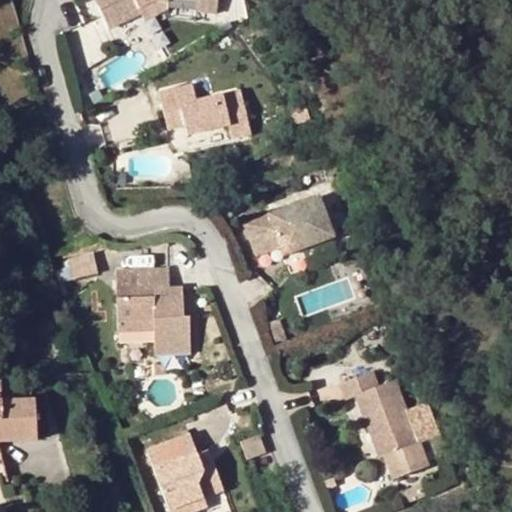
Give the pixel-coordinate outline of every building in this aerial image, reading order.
[(94,0),(107,27),(136,14),(135,12),(156,2),(168,4),(185,8),(183,18),(204,22),(208,0),(94,0)] [(156,2),(135,12),(136,14),(141,23),(158,14),(166,14),(168,4),(156,2)] [(188,130),(190,139),(215,132),(220,146),(238,141),(225,100),(182,111),(179,96),(150,104),(161,139),(173,135),(188,130)] [(190,139),(188,130),(173,135),(176,144),(190,139)] [(305,206),(237,232),(248,259),(271,251),(275,261),(321,244),(305,206)] [(67,277),(95,272),(92,254),(64,259),(67,277)] [(167,305),(166,286),(165,270),(113,272),(117,326),(153,324),(154,328),(156,354),(191,352),(189,317),(183,317),(182,309),(167,305)] [(166,286),(167,305),(182,309),(181,286),(166,286)] [(343,402),(352,399),(375,458),(412,443),(389,384),(374,390),(369,376),(337,388),(343,402)] [(32,401),(1,401),(0,401),(0,441),(33,441),(32,401)] [(240,442),(248,459),(266,451),(258,434),(240,442)] [(203,468),(198,454),(193,439),(151,454),(171,511),(196,511),(208,508),(205,498),(225,491),(216,464),(203,468)] [(203,468),(216,464),(211,449),(198,454),(203,468)]
